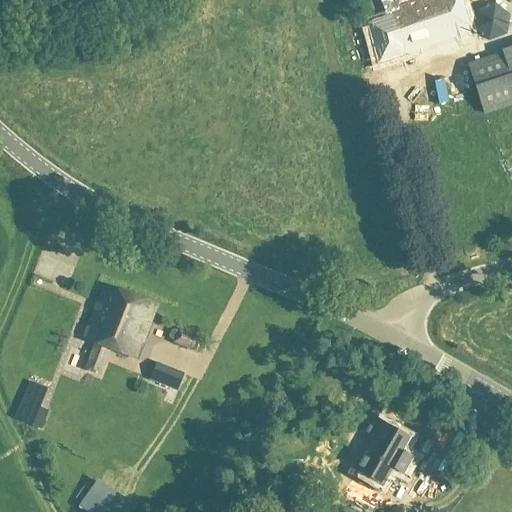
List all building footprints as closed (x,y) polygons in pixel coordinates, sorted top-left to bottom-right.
[(470,34),(459,4),(472,0),(416,0),(397,7),(394,0),(378,0),(382,12),(365,18),(380,63),(470,34)] [(507,36),(510,15),(496,4),(477,11),(474,30),(490,43),(507,36)] [(431,67),(461,63),(459,44),(428,48),(431,67)] [(511,104),(511,49),(468,64),(484,113),(511,104)] [(475,88),(468,66),(453,71),(460,93),(475,88)] [(135,359),(156,305),(105,285),(84,339),(93,343),(83,369),(101,376),(111,350),(135,359)] [(207,331),(223,299),(202,289),(186,321),(207,331)] [(66,366),(67,327),(45,326),(43,366),(66,366)] [(194,351),(198,340),(179,331),(174,343),(194,351)] [(26,409),(21,421),(40,430),(46,417),(26,409)] [(373,482),(380,470),(373,465),(377,459),(391,467),(408,438),(383,424),(385,422),(374,416),(363,434),(369,438),(353,468),(352,467),(342,484),(365,497),(369,491),(363,488),(368,479),(373,482)]
